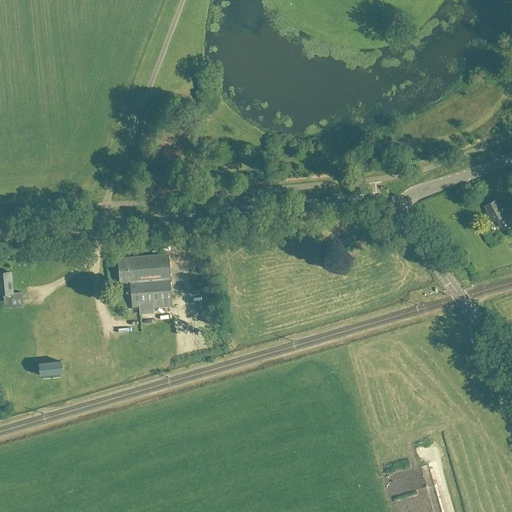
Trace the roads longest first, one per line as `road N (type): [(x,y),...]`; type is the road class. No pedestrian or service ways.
road 1 (tertiary): [(103,225),(365,199),(395,209)]
road 2 (tertiary): [(511,365),(395,209)]
road 3 (tertiary): [(395,209),(412,194),(511,157)]
